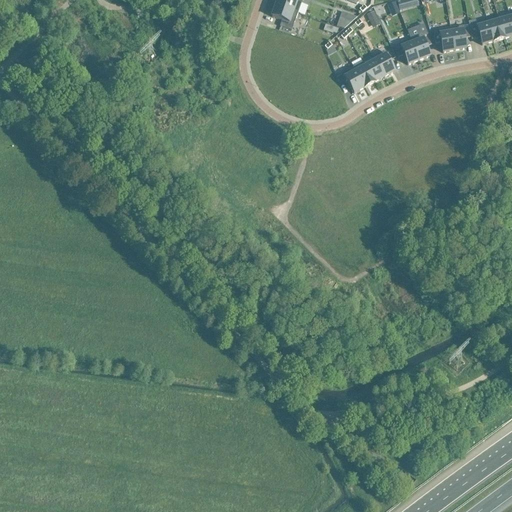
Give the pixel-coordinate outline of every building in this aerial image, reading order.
[(289,0),(278,0),(276,8),(297,15),(302,0),(289,0)] [(410,0),(407,0),(399,2),(402,12),(413,8),(410,0)] [(387,7),(391,18),(399,15),(394,4),(387,7)] [(291,33),(297,15),(276,8),(272,19),(281,22),(279,28),(291,33)] [(369,23),(376,20),(373,14),(366,17),(369,23)] [(498,19),(497,19),(504,41),(511,38),(511,28),(508,16),(498,19)] [(497,19),(486,22),(493,44),(504,41),(497,19)] [(343,32),(349,26),(338,22),(335,29),(343,32)] [(474,22),(468,24),(471,41),(479,39),(481,47),(493,44),(486,22),(475,25),(474,22)] [(462,28),(450,30),(454,53),(466,51),(464,41),(470,40),(468,27),(462,28)] [(454,53),(450,30),(432,33),(434,46),(440,45),(442,55),(454,53)] [(427,35),(410,41),(418,63),(429,59),(426,49),(431,47),(427,35)] [(418,63),(410,41),(393,48),(398,60),(403,57),(407,67),(418,63)] [(372,59),(375,63),(384,79),(394,74),(383,53),(372,59)] [(375,63),(365,68),(365,69),(374,85),(384,79),(375,63)] [(365,69),(365,68),(363,64),(352,70),(364,90),(374,85),(365,69)] [(364,90),(352,70),(342,76),(353,96),(364,90)]
